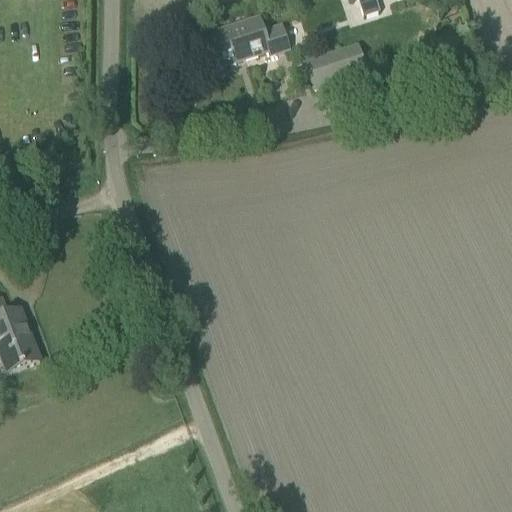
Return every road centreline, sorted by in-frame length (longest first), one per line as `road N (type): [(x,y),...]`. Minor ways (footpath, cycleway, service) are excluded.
road 1 (unclassified): [(234,511),(118,198),(108,144),(110,0)]
road 2 (unknown): [(118,198),(0,232)]
